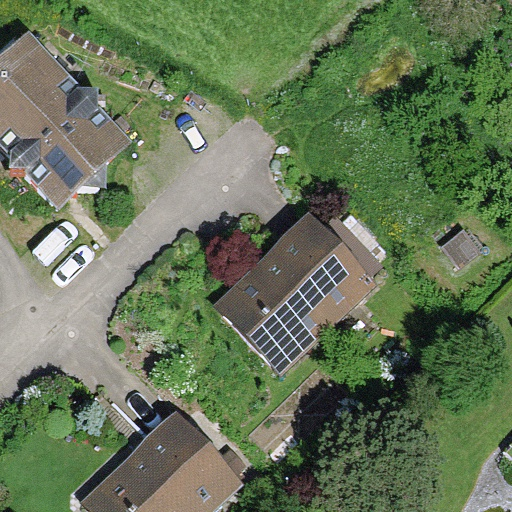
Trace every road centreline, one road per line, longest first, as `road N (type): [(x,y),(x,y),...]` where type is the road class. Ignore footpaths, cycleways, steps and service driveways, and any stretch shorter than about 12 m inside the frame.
road 1 (residential): [(12,360),(224,178)]
road 2 (residential): [(12,360),(19,275),(0,244)]
